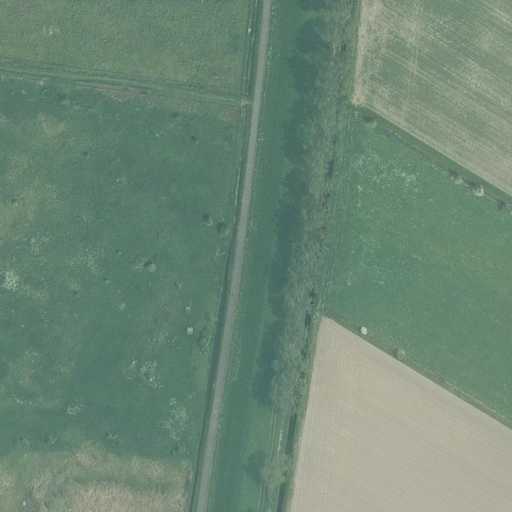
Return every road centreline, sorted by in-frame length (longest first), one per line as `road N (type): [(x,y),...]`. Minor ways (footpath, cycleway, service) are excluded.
road 1 (track): [(330,0),(261,511)]
road 2 (track): [(0,67),(256,102)]
